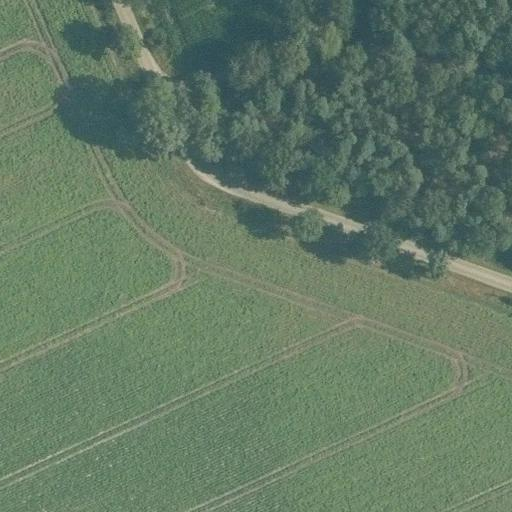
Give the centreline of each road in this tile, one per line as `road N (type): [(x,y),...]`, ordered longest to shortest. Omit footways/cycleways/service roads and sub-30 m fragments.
road 1 (unclassified): [(511,299),(240,209),(188,169),(146,107),(99,0)]
road 2 (track): [(188,169),(354,0)]
